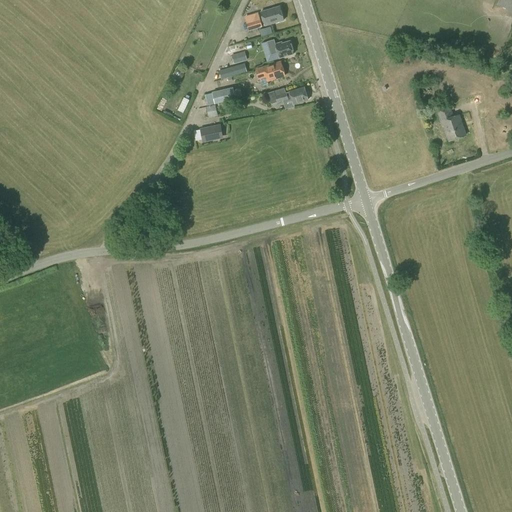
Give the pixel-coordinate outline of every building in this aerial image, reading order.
[(511,10),(511,0),(500,0),(498,5),(511,10)] [(265,26),(284,20),(280,6),(261,12),(265,26)] [(248,31),(262,27),(260,19),(246,23),(248,31)] [(273,25),(262,28),(264,35),(275,32),(273,25)] [(294,53),(290,41),(282,43),(282,42),(271,45),(273,51),(277,50),(280,58),(294,53)] [(234,64),(246,60),(244,52),(232,55),(234,64)] [(262,87),(269,84),(268,81),(285,75),(281,62),(280,62),(274,64),(257,69),(260,79),(259,79),(262,87)] [(221,80),(242,74),(240,65),(219,71),(221,80)] [(215,104),(235,100),(233,88),(212,92),(215,104)] [(307,100),(304,88),(286,93),(285,89),(266,94),(269,103),(271,104),(277,102),(277,104),(288,101),(287,97),(291,96),(293,104),(307,100)] [(186,96),(181,109),(187,111),(192,98),(186,96)] [(209,118),(218,116),(215,105),(206,107),(209,118)] [(453,117),(450,109),(439,113),(443,123),(444,123),(450,141),(466,135),(459,115),(453,117)] [(203,143),(223,138),(220,124),(199,129),(203,143)]
